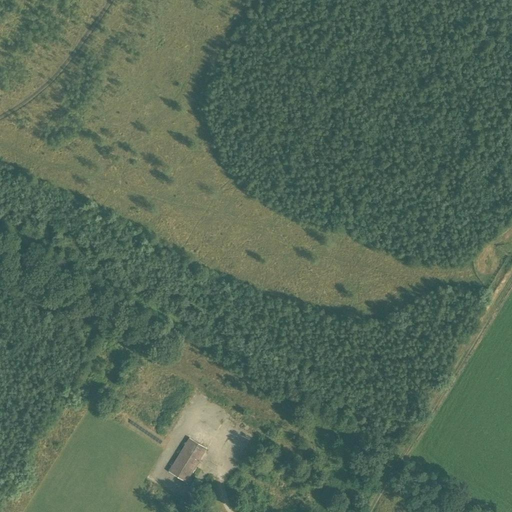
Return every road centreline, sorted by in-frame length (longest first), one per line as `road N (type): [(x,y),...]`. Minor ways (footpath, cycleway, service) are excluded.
road 1 (track): [(185,0),(191,62),(186,83),(157,119),(65,166),(0,144)]
road 2 (track): [(367,511),(511,277)]
